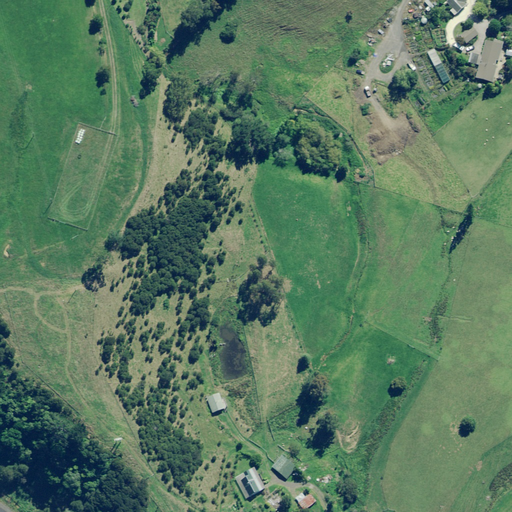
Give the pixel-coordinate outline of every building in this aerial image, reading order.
[(468,0),(448,0),(447,1),(457,14),(466,6),(464,4),(468,0)] [(424,18),(420,21),(424,26),(428,23),(424,18)] [(478,35),(472,27),(460,37),(465,45),(478,35)] [(503,44),(493,41),(493,43),(486,41),(482,57),(472,54),(470,64),(479,66),(475,79),(493,83),(503,44)] [(450,81),(434,51),(428,54),(443,84),(450,81)] [(221,401),(219,395),(207,399),(212,414),(224,409),(222,404),(226,403),(225,399),(221,401)] [(296,468),(282,457),(273,468),(286,480),(296,468)] [(265,489),(254,469),(235,479),(246,499),(265,489)] [(309,495),(305,498),(298,504),(304,511),(315,502),(309,495)]
